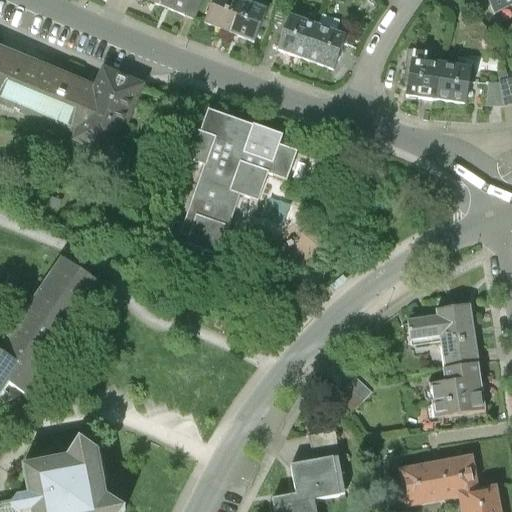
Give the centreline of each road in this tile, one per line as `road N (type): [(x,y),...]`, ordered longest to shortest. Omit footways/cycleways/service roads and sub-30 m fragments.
road 1 (residential): [(196,511),(256,406),(313,338),(375,284),(497,206)]
road 2 (residential): [(353,116),(49,0)]
road 3 (residential): [(413,0),(378,51),(353,116)]
